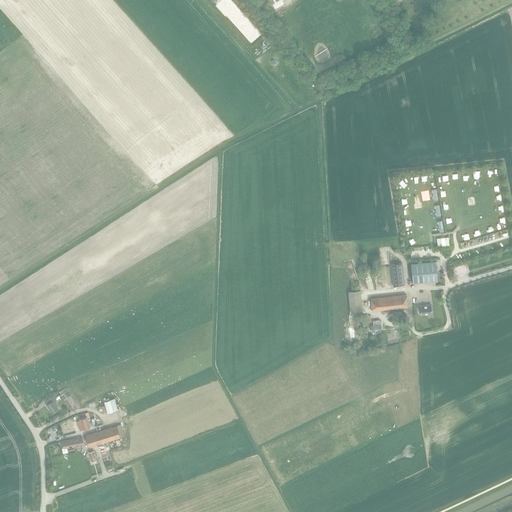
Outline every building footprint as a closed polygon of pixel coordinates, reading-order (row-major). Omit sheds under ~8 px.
[(393,228),(385,229),(386,237),(393,237),(393,228)] [(448,237),(436,238),(437,247),(449,245),(448,237)] [(412,283),(438,281),(435,260),(410,263),(412,283)] [(393,285),(404,284),(402,262),(391,263),(393,285)] [(360,289),(348,291),(350,311),(362,309),(360,289)] [(371,310),(407,307),(406,294),(370,297),(371,310)] [(431,304),(420,305),(421,314),(432,313),(431,304)] [(371,330),(381,329),(379,319),(372,320),(373,324),(370,324),(371,330)] [(52,413),(58,408),(54,401),(56,400),(54,395),(49,399),(51,402),(46,405),(52,413)] [(107,413),(113,411),(110,400),(104,401),(105,405),(97,407),(98,412),(106,410),(107,413)] [(90,427),(87,416),(79,419),(80,420),(77,421),(80,430),(90,427)] [(89,446),(124,435),(121,424),(85,435),(89,446)] [(74,446),(80,445),(80,444),(84,443),(82,437),(73,439),(74,446)] [(73,439),(62,441),(63,448),(67,447),(68,450),(74,449),(74,446),(73,439)]
